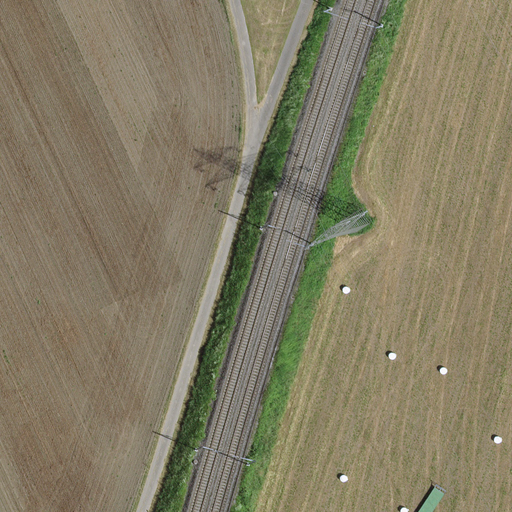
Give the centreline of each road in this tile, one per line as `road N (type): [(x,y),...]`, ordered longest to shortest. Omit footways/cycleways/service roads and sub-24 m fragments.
road 1 (unclassified): [(143,511),(253,129)]
road 2 (unclassified): [(253,129),(308,0)]
road 3 (unclassified): [(253,129),(233,0)]
